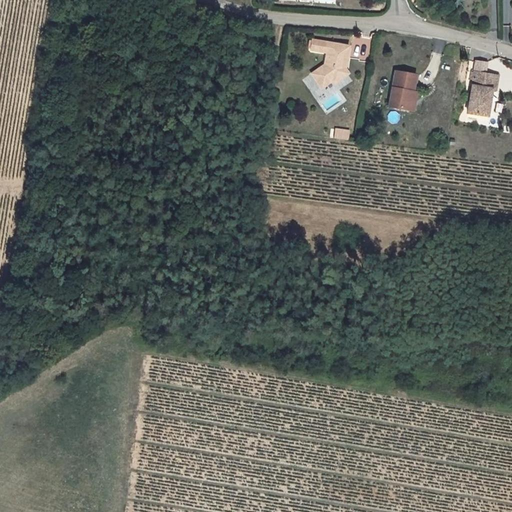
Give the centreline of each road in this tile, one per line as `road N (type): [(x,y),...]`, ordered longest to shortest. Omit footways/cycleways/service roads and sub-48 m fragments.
road 1 (residential): [(207,0),(259,21),(393,24)]
road 2 (residential): [(393,24),(511,53)]
